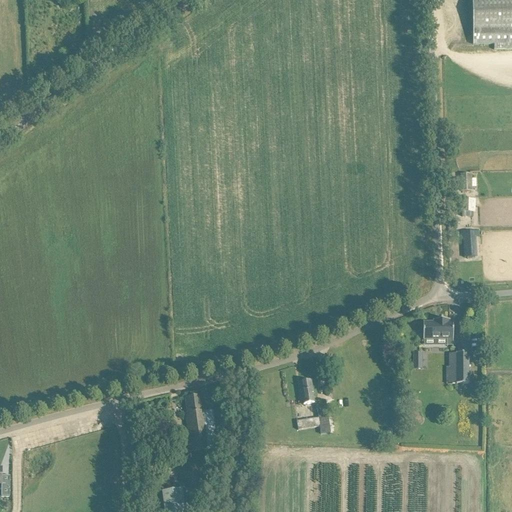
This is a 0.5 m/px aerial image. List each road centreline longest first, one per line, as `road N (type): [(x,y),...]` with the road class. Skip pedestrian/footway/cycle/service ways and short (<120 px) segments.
road 1 (unclassified): [(0,432),(285,360),(440,297)]
road 2 (unclassified): [(440,297),(431,0)]
road 3 (tertiary): [(0,142),(193,0)]
